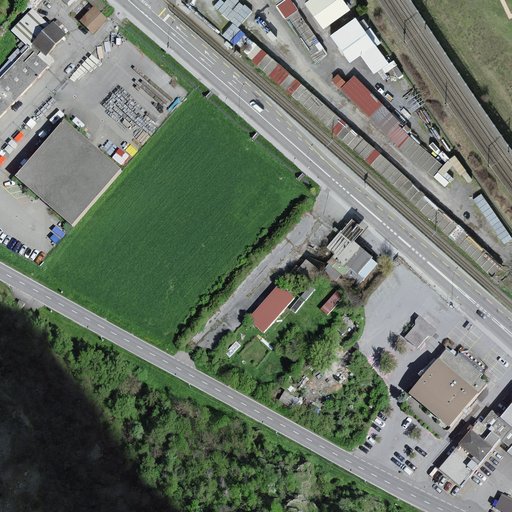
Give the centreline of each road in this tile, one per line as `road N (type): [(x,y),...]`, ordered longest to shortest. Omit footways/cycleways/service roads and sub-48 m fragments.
road 1 (tertiary): [(447,511),(0,271)]
road 2 (primary): [(324,168),(511,343)]
road 3 (primary): [(511,327),(324,168)]
road 4 (primary): [(144,9),(324,168)]
